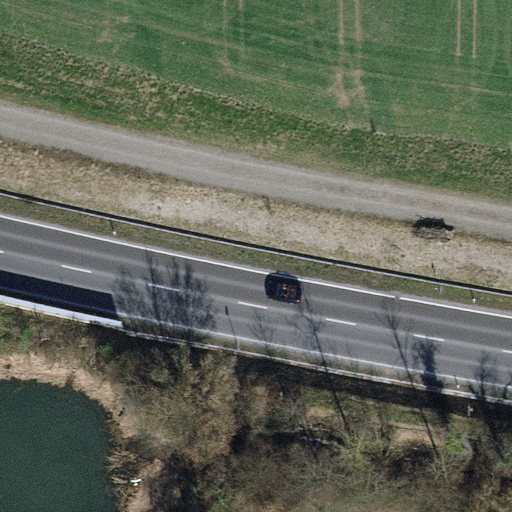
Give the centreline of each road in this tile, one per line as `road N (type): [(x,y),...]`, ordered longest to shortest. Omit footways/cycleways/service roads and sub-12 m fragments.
road 1 (track): [(0,118),(225,170),(511,222)]
road 2 (secondary): [(511,348),(0,249)]
